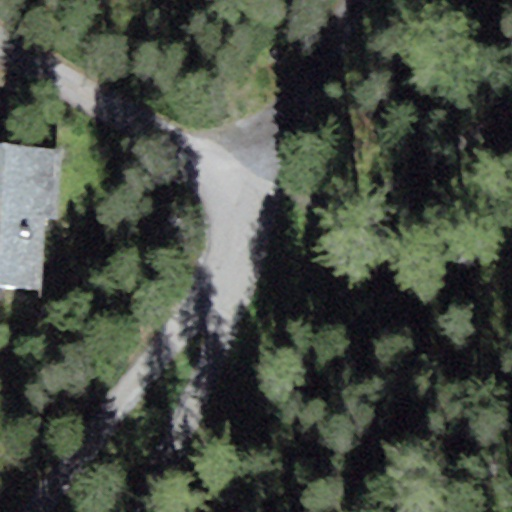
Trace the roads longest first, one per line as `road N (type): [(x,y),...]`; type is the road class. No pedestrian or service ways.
road 1 (residential): [(0,56),(223,166),(245,210),(220,297)]
road 2 (residential): [(220,297),(28,511)]
road 3 (residential): [(220,297),(136,511)]
road 4 (track): [(223,166),(328,0)]
